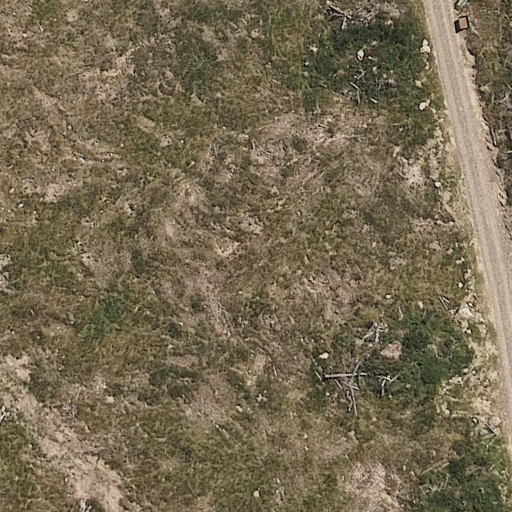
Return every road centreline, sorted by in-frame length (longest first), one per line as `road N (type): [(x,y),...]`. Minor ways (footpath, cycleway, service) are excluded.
road 1 (track): [(511,329),(436,0)]
road 2 (track): [(0,393),(128,511)]
